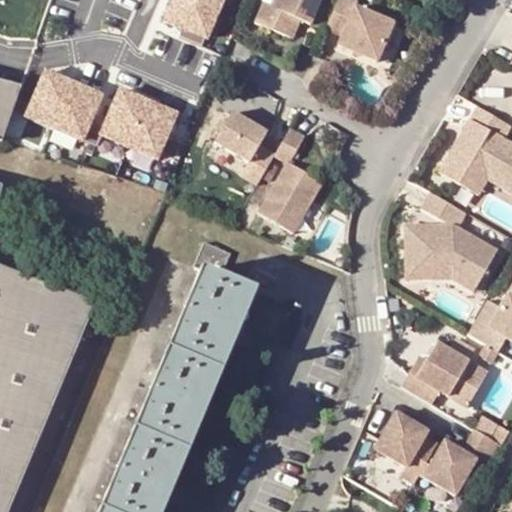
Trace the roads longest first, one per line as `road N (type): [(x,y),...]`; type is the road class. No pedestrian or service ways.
road 1 (unclassified): [(306,511),(370,370),(359,277)]
road 2 (residential): [(229,64),(394,142)]
road 3 (residential): [(485,0),(394,142)]
road 4 (residential): [(394,142),(366,200),(359,277)]
